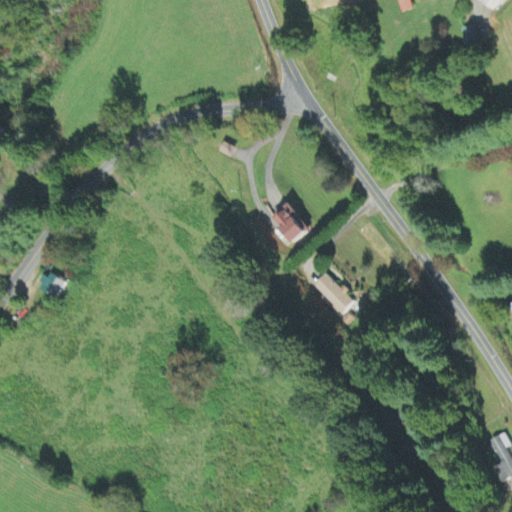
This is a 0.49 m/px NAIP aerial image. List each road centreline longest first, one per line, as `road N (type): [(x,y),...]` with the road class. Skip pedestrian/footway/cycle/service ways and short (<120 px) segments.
road 1 (residential): [(511,390),(304,96),(259,0)]
road 2 (residential): [(0,299),(77,194),(143,136),(173,118),(304,96)]
